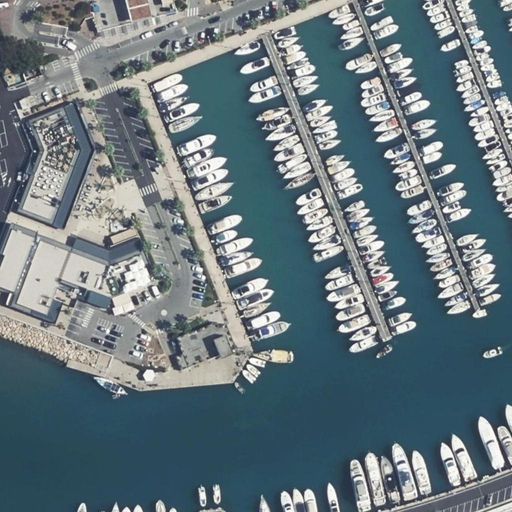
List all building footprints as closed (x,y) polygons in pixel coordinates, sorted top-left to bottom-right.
[(148,0),(126,0),(130,21),(151,18),(148,0)] [(174,0),(162,0),(164,11),(176,9),(174,0)] [(20,99),(24,108),(28,106),(25,97),(20,99)] [(68,119),(86,112),(81,101),(64,108),(67,116),(68,119)] [(22,213),(50,223),(53,215),(56,206),(60,197),(63,189),(64,186),(70,188),(72,182),(75,176),(75,173),(70,171),(73,163),(79,146),(74,134),(73,131),(70,123),(68,119),(67,116),(64,108),(33,120),(36,127),(38,131),(42,143),(43,147),(40,148),(41,151),(34,170),(37,171),(31,186),(28,195),(25,205),(22,213)] [(74,134),(88,128),(92,126),(86,112),(68,119),(70,123),(73,131),(74,134)] [(90,133),(88,128),(74,134),(79,146),(73,163),(70,171),(75,173),(75,176),(76,176),(83,160),(92,158),(97,143),(93,132),(90,133)] [(20,211),(22,213),(25,205),(28,195),(31,186),(37,171),(34,170),(20,211)] [(63,209),(70,188),(64,186),(63,189),(60,197),(56,206),(63,209)] [(56,226),(63,209),(56,206),(53,215),(50,223),(56,226)] [(0,265),(0,285),(18,292),(29,264),(27,263),(30,256),(34,243),(36,239),(32,238),(32,236),(13,229),(0,265)] [(38,235),(36,239),(34,243),(30,256),(27,263),(29,264),(44,270),(62,276),(61,279),(60,282),(80,290),(81,287),(93,292),(102,295),(111,298),(128,291),(152,281),(141,254),(113,264),(104,261),(97,258),(89,255),(81,252),(72,248),(46,239),(38,235)] [(81,252),(83,245),(75,241),(72,248),(81,252)] [(92,248),(83,245),(81,252),(89,255),(92,248)] [(99,251),(92,248),(89,255),(97,258),(99,251)] [(106,254),(99,251),(97,258),(104,261),(106,254)] [(44,322),(47,314),(50,306),(60,282),(61,279),(62,276),(44,270),(29,264),(18,292),(12,309),(44,322)] [(133,305),(128,291),(111,298),(102,295),(98,304),(118,311),(133,305)] [(89,301),(98,304),(102,295),(93,292),(89,301)] [(56,309),(50,306),(47,314),(51,315),(52,312),(54,313),(56,309)] [(212,329),(211,325),(177,338),(185,357),(178,360),(182,370),(228,352),(228,351),(225,343),(233,340),(227,324),(219,327),(212,329)] [(236,349),(233,340),(225,343),(228,351),(236,349)] [(144,375),(147,380),(152,381),(155,375),(153,370),(147,370),(144,375)]
